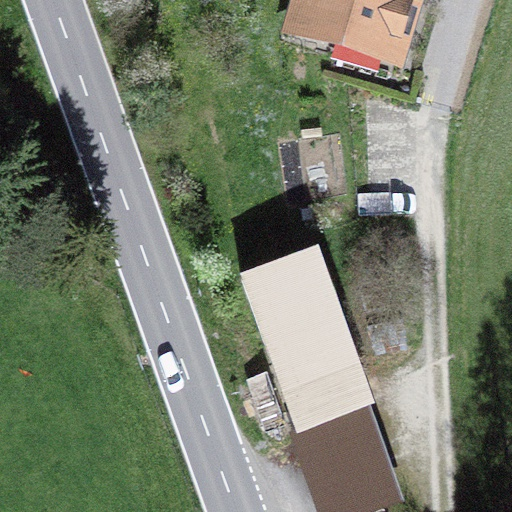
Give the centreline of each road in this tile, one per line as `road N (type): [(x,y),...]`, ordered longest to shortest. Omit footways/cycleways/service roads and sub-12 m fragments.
road 1 (secondary): [(53,0),(236,511)]
road 2 (track): [(444,511),(432,137),(465,0)]
